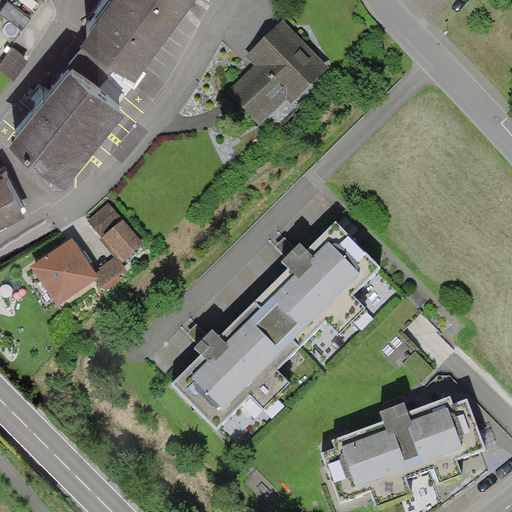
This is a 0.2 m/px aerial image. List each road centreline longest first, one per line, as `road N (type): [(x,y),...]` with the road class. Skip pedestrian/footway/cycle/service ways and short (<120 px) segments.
road 1 (residential): [(0,251),(74,205),(120,160),(174,88),(224,0)]
road 2 (residential): [(382,0),(511,147)]
road 3 (primary): [(0,396),(118,511)]
